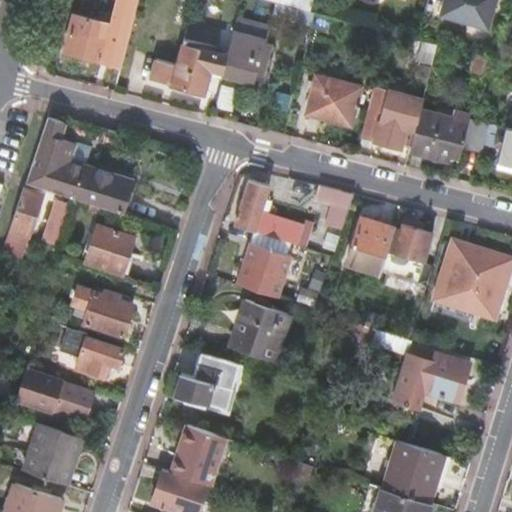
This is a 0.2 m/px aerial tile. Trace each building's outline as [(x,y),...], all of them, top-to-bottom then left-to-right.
[(137,10),(139,0),(117,0),(117,4),(137,10)] [(444,0),(440,13),(489,28),(496,0),(444,0)] [(75,14),(66,50),(102,59),(107,39),(95,36),(99,20),(75,14)] [(266,39),(234,31),(229,53),(224,71),(223,73),(255,81),(257,76),(264,78),(270,53),(263,51),(266,39)] [(224,71),(229,53),(221,51),(223,47),(187,38),(180,63),(160,58),(155,79),(206,92),(212,67),(224,71)] [(433,62),(438,43),(424,40),(419,58),(433,62)] [(487,56),(475,53),(470,73),(481,76),(487,56)] [(317,72),(307,112),(352,124),(362,84),(317,72)] [(376,84),(362,136),(402,147),(404,141),(412,143),(421,109),(424,97),(376,84)] [(421,109),(412,143),(411,149),(451,159),(455,144),(463,146),(469,122),(421,109)] [(49,116),(28,182),(91,203),(102,206),(122,213),(132,180),(69,160),(75,142),(60,137),(65,121),(49,116)] [(469,122),(463,146),(482,151),(489,122),(470,118),(469,122)] [(118,132),(70,119),(67,130),(115,142),(118,132)] [(511,128),(507,127),(503,142),(497,140),(494,148),(501,150),(496,168),(511,171),(511,128)] [(250,178),(236,223),(295,241),(301,221),(267,210),(265,215),(260,214),(270,184),(250,178)] [(328,222),(343,228),(355,192),(323,184),(319,195),(335,200),(328,222)] [(43,193),(25,186),(11,228),(3,252),(22,258),(43,193)] [(49,239),(58,242),(70,205),(57,201),(51,221),(54,222),(49,239)] [(100,214),(102,206),(91,203),(89,211),(100,214)] [(348,259),(382,270),(397,225),(363,214),(348,259)] [(418,280),(435,230),(425,227),(426,223),(406,216),(388,270),(418,280)] [(99,224),(87,260),(122,273),(134,236),(99,224)] [(511,255),(455,238),(437,296),(496,315),(511,264),(511,255)] [(251,241),(237,281),(278,295),(292,253),(251,241)] [(73,303),(90,309),(85,323),(122,336),(133,304),(118,299),(119,294),(106,290),(104,294),(96,291),(78,286),(73,303)] [(246,298),(231,344),(275,358),(290,312),(246,298)] [(319,300),(317,307),(327,310),(329,304),(319,300)] [(86,335),(76,365),(104,375),(109,361),(118,364),(124,348),(86,335)] [(412,356),(398,400),(421,407),(426,389),(459,399),(471,361),(438,351),(434,363),(412,356)] [(182,373),(177,394),(225,408),(230,387),(219,384),(226,358),(202,352),(194,376),(182,373)] [(28,369),(19,399),(86,422),(96,391),(28,369)] [(334,424),(336,418),(322,413),(321,420),(334,424)] [(84,438),(40,423),(24,471),(65,484),(74,457),(77,458),(84,438)] [(171,471),(208,483),(212,484),(228,436),(187,423),(180,444),(177,453),(171,471)] [(446,452),(399,438),(383,485),(431,501),(446,452)] [(313,485),(320,466),(300,459),(294,479),(313,485)] [(171,471),(163,468),(152,501),(186,511),(198,511),(208,483),(171,471)] [(430,511),(431,511),(429,510),(432,501),(431,501),(383,485),(372,482),(372,485),(373,485),(364,511),(430,511)] [(17,483),(7,511),(58,511),(63,499),(17,483)]
